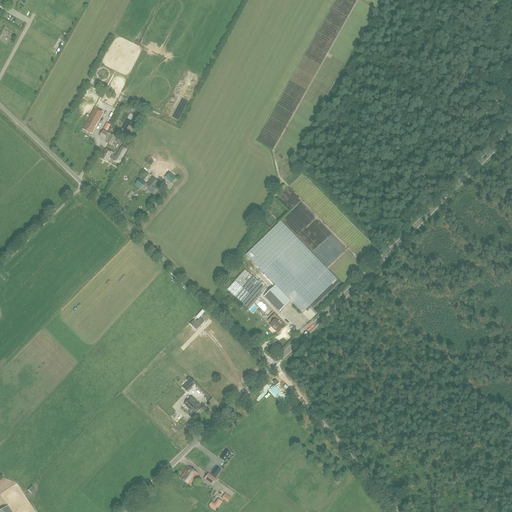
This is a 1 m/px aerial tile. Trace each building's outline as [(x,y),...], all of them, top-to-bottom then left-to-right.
[(92,134),(95,128),(94,128),(97,123),(98,123),(104,112),(95,107),(89,118),(89,119),(86,124),(83,129),(86,131),(88,132),(92,134)] [(112,145),(116,137),(111,134),(106,142),(112,145)] [(119,163),(127,149),(121,146),(116,156),(112,154),(113,152),(105,149),(100,158),(107,162),(110,158),(112,159),(112,158),(115,159),(114,160),(119,163)] [(177,176),(159,161),(151,170),(170,185),(177,176)] [(190,167),(187,172),(193,176),(196,171),(190,167)] [(155,188),(159,183),(152,177),(147,184),(139,178),(135,184),(144,191),(146,189),(153,194),(156,190),(155,188)] [(373,252),(317,191),(305,202),(362,263),(373,252)] [(302,312),(336,279),(281,222),(246,255),(275,285),(264,296),(279,312),(290,301),(302,312)] [(248,309),(266,289),(245,269),(226,290),(248,309)] [(251,312),(256,317),(261,311),(257,306),(251,312)] [(278,333),(285,327),(276,318),(270,324),(278,333)] [(199,350),(208,341),(202,336),(194,344),(199,350)] [(180,338),(172,346),(177,351),(186,343),(180,338)] [(182,356),(178,360),(180,363),(187,369),(189,372),(193,367),(191,365),(184,358),(182,356)] [(196,383),(192,379),(191,379),(189,382),(183,387),(187,392),(196,383)] [(217,391),(214,394),(219,398),(224,393),(222,391),(223,390),(222,389),(218,392),(217,391)] [(169,397),(176,404),(182,397),(175,390),(169,397)] [(201,391),(197,393),(199,400),(207,397),(206,393),(202,394),(201,391)] [(195,415),(202,407),(192,397),(184,404),(195,415)] [(167,411),(172,416),(176,412),(171,407),(167,411)] [(231,454),(225,450),(219,458),(225,462),(229,456),(231,454)] [(190,485),(198,473),(189,467),(181,478),(190,485)] [(216,477),(221,470),(216,467),(211,474),(213,475),(216,477)] [(210,482),(213,477),(208,474),(204,479),(210,482)] [(228,502),(231,498),(225,494),(222,498),(228,502)] [(216,511),(223,502),(218,499),(214,504),(212,501),(208,506),(216,511)]
